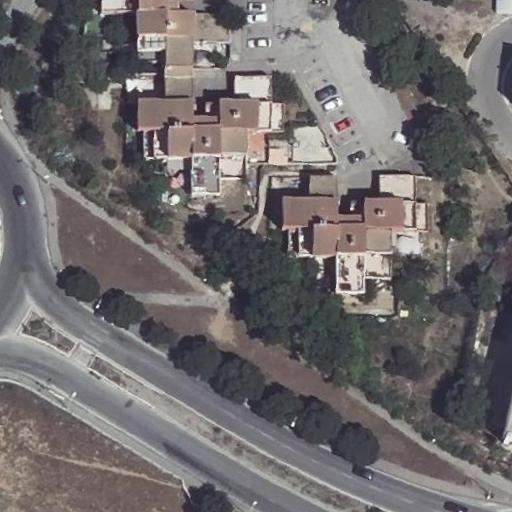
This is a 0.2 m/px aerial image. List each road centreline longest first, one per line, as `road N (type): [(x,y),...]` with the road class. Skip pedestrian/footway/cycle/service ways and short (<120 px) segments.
road 1 (primary): [(443,511),(262,434),(95,334),(51,298),(22,256)]
road 2 (primary): [(0,353),(20,353),(69,376),(296,511)]
